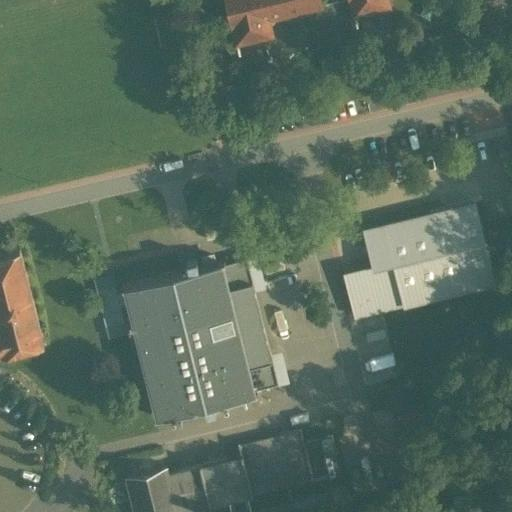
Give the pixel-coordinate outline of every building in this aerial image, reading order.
[(321,0),(226,0),(234,33),(257,27),(255,20),(322,4),(321,0)] [(464,28),(440,32),(443,48),(466,44),(464,28)] [(357,52),(333,58),(337,74),(361,68),(357,52)] [(371,263),(342,270),(353,316),(403,304),(481,285),(488,283),(494,281),(484,240),(474,198),(361,225),(371,263)] [(19,245),(0,250),(0,348),(42,338),(35,307),(34,304),(33,301),(32,297),(19,245)] [(188,266),(122,283),(155,416),(204,404),(206,411),(215,409),(214,401),(257,390),(224,257),(198,264),(196,256),(186,259),(188,266)] [(391,383),(379,385),(384,409),(396,406),(391,383)] [(240,452),(169,469),(178,510),(195,506),(313,477),(303,437),(300,426),(238,442),(240,452)] [(332,430),(303,437),(313,477),(313,478),(342,471),(332,430)] [(165,464),(128,474),(125,474),(134,511),(171,511),(178,510),(169,469),(167,466),(167,464),(165,464)] [(330,489),(294,497),(297,509),(333,501),(330,489)] [(288,500),(259,507),(260,511),(285,511),(291,511),(288,500)]
